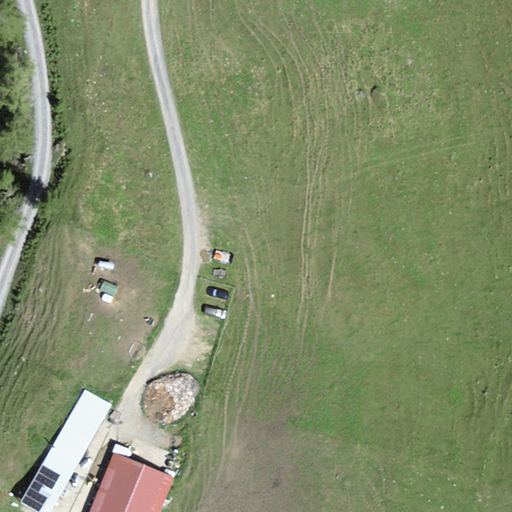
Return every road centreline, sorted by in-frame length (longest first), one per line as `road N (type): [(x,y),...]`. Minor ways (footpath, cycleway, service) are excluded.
road 1 (track): [(150,433),(130,426),(124,414),(189,285),(191,225),(149,0)]
road 2 (track): [(25,0),(44,135),(40,176),(0,286)]
